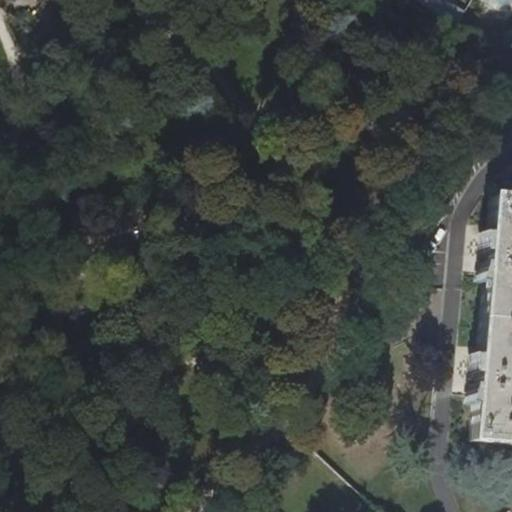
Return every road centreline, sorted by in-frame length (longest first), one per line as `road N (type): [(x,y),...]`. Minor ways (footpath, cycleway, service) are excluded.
road 1 (track): [(184,0),(286,180),(328,318),(312,387),(193,511)]
road 2 (track): [(0,339),(286,180),(347,163),(464,61)]
road 3 (track): [(185,5),(128,156),(113,278)]
road 4 (track): [(76,298),(38,511)]
road 5 (track): [(76,298),(89,230),(26,116)]
road 6 (track): [(185,5),(15,53)]
road 7 (track): [(0,153),(26,116),(15,53),(0,25)]
